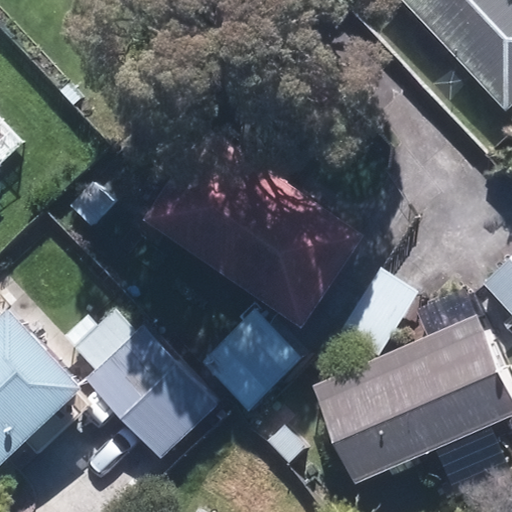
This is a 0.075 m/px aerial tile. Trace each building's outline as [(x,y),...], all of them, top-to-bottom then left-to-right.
[(511,0),(419,0),(511,100),(511,0)] [(225,124),(159,216),(311,325),(378,233),(225,124)] [(0,169),(10,161),(0,149),(0,169)] [(511,255),(483,282),(511,313),(511,255)] [(427,281),(383,256),(345,323),(389,348),(427,281)] [(0,470),(102,375),(32,302),(0,331),(0,470)] [(310,348),(266,306),(217,357),(261,399),(310,348)] [(327,381),(368,475),(511,411),(511,367),(487,311),(327,381)] [(227,399),(155,322),(101,371),(173,449),(227,399)]
